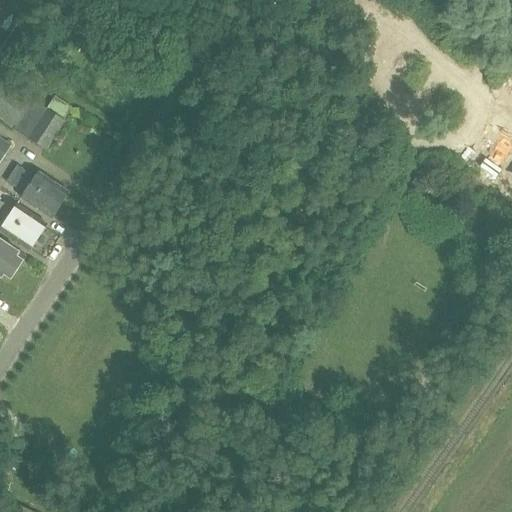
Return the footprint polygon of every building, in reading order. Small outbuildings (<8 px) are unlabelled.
[(19,21),(0,51),(0,53),(19,67),(40,35),(19,21)] [(38,99),(0,70),(0,116),(16,128),(38,99)] [(66,121),(64,120),(72,107),(55,97),(46,109),(36,102),(15,130),(46,150),(66,121)] [(0,163),(12,145),(0,137),(0,163)] [(17,166),(12,174),(61,205),(69,192),(39,173),(36,178),(17,166)] [(52,218),(61,205),(12,174),(7,182),(25,194),(22,199),(52,218)] [(418,174),(407,187),(420,197),(431,185),(418,174)] [(0,201),(0,212),(38,238),(46,225),(17,205),(13,210),(0,201)] [(38,238),(0,212),(0,222),(3,225),(0,229),(0,231),(29,251),(38,238)] [(0,258),(17,270),(25,258),(0,240),(0,258)] [(0,276),(8,283),(17,270),(0,258),(0,276)] [(0,482),(0,504),(8,506),(12,484),(0,482)]
